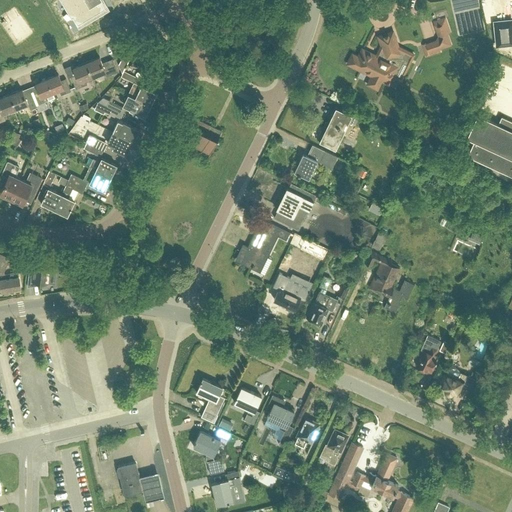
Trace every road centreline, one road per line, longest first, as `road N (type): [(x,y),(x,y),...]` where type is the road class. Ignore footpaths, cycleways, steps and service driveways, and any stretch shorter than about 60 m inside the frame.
road 1 (residential): [(176,313),(229,328),(511,458)]
road 2 (unclassified): [(176,313),(276,102)]
road 3 (residential): [(86,232),(117,213),(179,88),(205,54)]
road 4 (unclassified): [(180,511),(158,411),(176,313)]
road 5 (residential): [(177,6),(0,76)]
road 6 (unclassified): [(0,314),(66,302),(176,313)]
